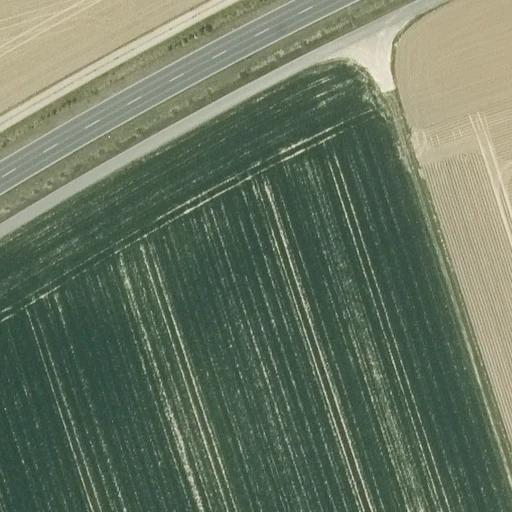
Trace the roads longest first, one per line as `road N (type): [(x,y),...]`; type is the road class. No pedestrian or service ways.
road 1 (track): [(430,0),(243,89),(0,231)]
road 2 (track): [(371,30),(511,467)]
road 3 (secondary): [(326,0),(0,176)]
road 4 (track): [(219,0),(0,122)]
